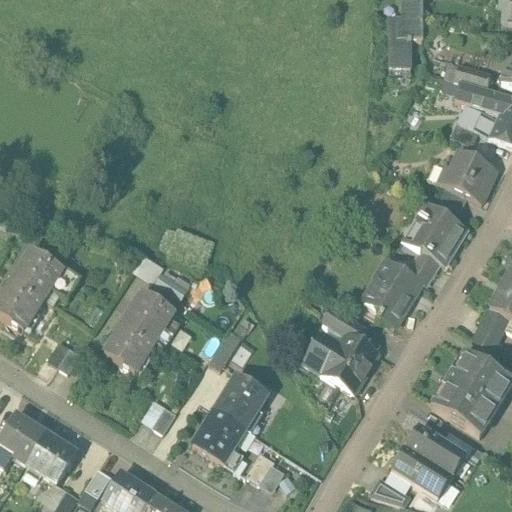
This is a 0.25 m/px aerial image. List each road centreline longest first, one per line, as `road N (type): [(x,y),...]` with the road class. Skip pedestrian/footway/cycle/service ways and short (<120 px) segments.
road 1 (residential): [(511,187),(329,511)]
road 2 (residential): [(225,511),(0,369)]
